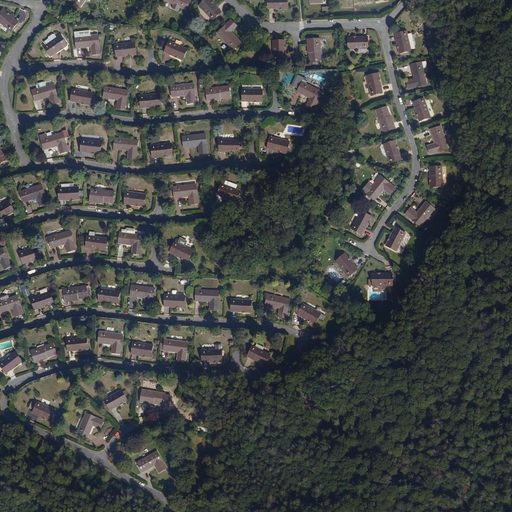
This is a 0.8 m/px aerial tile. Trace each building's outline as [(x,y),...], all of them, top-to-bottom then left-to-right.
[(69,0),(67,2),(82,14),(92,0),(80,0),(79,2),(77,0),(69,0)] [(169,0),(166,8),(187,17),(192,7),(179,1),(178,0),(169,0)] [(311,2),(311,8),(323,9),(323,8),(326,8),(326,4),(323,4),(323,0),(308,0),(308,2),(311,2)] [(289,1),(270,2),(270,13),(290,12),(289,1)] [(223,19),(209,5),(200,13),(214,27),(223,19)] [(4,16),(0,21),(0,27),(13,37),(20,28),(4,16)] [(220,41),(235,57),(243,50),(233,39),(239,33),(233,27),(220,41)] [(46,51),(52,61),(69,49),(63,39),(59,42),(57,39),(55,39),(51,41),(50,43),(46,46),(48,49),(46,51)] [(100,39),(77,42),(78,53),(93,52),(94,60),(102,59),(100,39)] [(409,39),(398,41),(402,61),(414,58),(412,50),(416,49),(414,41),(410,42),(409,39)] [(370,43),(350,44),(350,56),(370,55),(370,43)] [(171,46),(167,57),(185,64),(190,53),(171,46)] [(322,46),(310,46),(311,70),(323,69),(322,46)] [(287,48),(275,48),(276,68),(287,68),(287,48)] [(138,49),(118,51),(119,63),(139,61),(138,49)] [(428,91),(423,68),(412,70),(415,85),(408,87),(410,95),(428,91)] [(373,101),(384,98),(379,79),(368,82),(373,101)] [(310,109),(317,112),(326,94),(305,84),(300,94),(313,101),(310,109)] [(40,92),(34,94),(37,104),(51,100),(54,108),(62,106),(57,87),(49,90),(48,86),(47,85),(39,87),(39,89),(40,92)] [(196,86),(173,89),(174,100),(188,99),(189,107),(198,106),(196,86)] [(131,94),(108,90),(106,101),(121,103),(119,111),(127,113),(131,94)] [(231,90),(208,91),(209,103),(232,101),(231,90)] [(265,92),(245,92),(245,104),(265,104),(265,92)] [(95,96),(75,93),(73,104),(93,107),(95,96)] [(162,97),(142,99),(143,111),(163,109),(162,97)] [(426,103),(415,106),(421,125),(431,122),(426,103)] [(383,136),(395,133),(388,111),(377,114),(383,136)] [(432,158),(449,152),(442,130),(432,134),(436,147),(429,150),(432,158)] [(66,136),(42,143),(45,153),(60,149),(62,156),(70,154),(66,136)] [(207,138),(183,141),(185,151),(199,150),(200,158),(209,157),(207,138)] [(292,145),(272,140),(269,151),(288,156),(292,145)] [(140,144),(116,142),(115,152),(131,154),(130,162),(138,163),(140,144)] [(241,143),(221,143),(221,155),(241,155),(241,143)] [(403,162),(397,143),(386,146),(392,166),(403,162)] [(103,146),(84,144),(83,155),(102,157),(103,146)] [(0,148),(0,168),(9,163),(0,148)] [(173,148),(152,150),(153,162),(174,159),(173,148)] [(444,190),(444,169),(432,170),(433,190),(444,190)] [(383,178),(368,196),(377,203),(386,191),(392,196),(398,190),(383,178)] [(197,185),(175,188),(176,200),(190,198),(192,206),(200,205),(197,185)] [(243,192),(223,185),(219,196),(238,203),(243,192)] [(43,188),(22,196),(25,206),(39,202),(42,209),(49,207),(43,188)] [(80,190),(60,192),(61,203),(80,202),(80,190)] [(116,194),(93,191),(91,203),(115,205),(116,194)] [(147,196),(128,194),(126,205),(146,208),(147,196)] [(408,215),(422,227),(437,209),(428,202),(419,213),(413,209),(408,215)] [(10,205),(0,210),(0,223),(16,215),(10,205)] [(363,214),(354,231),(365,237),(374,219),(363,214)] [(409,235),(398,229),(389,247),(400,253),(409,235)] [(70,233),(48,240),(51,250),(65,246),(68,254),(76,252),(70,233)] [(143,236),(120,234),(119,244),(133,246),(132,255),(141,256),(143,236)] [(107,240),(87,238),(86,250),(105,252),(107,240)] [(193,252),(175,243),(170,253),(188,262),(193,252)] [(38,249),(19,256),(23,267),(42,260),(38,249)] [(2,252),(0,253),(0,266),(4,273),(11,269),(2,252)] [(338,265),(352,280),(360,272),(347,257),(338,265)] [(396,277),(375,278),(376,289),(396,289),(396,277)] [(158,287),(137,285),(135,295),(149,297),(148,305),(156,306),(158,287)] [(90,286),(67,289),(69,300),(91,297),(90,286)] [(124,291),(104,289),(103,300),(122,303),(124,291)] [(223,291),(200,290),(200,301),(214,302),(214,310),(222,310),(223,291)] [(53,292),(35,298),(38,309),(57,303),(53,292)] [(294,300),(271,294),(269,305),(283,308),(281,316),(290,318),(294,300)] [(21,295),(0,302),(0,304),(3,313),(17,308),(19,316),(27,313),(21,295)] [(189,296),(169,295),(168,306),(188,307),(189,296)] [(256,301),(235,300),(234,312),(255,313),(256,301)] [(325,313),(307,304),(301,314),(319,323),(325,313)] [(127,334),(104,332),(102,342),(115,352),(124,353),(127,334)] [(91,337),(71,339),(72,351),(91,349),(91,337)] [(191,342),(169,340),(167,350),(182,352),(181,360),(189,361),(191,342)] [(157,344),(137,342),(135,354),(155,356),(157,344)] [(57,343),(35,350),(38,361),(60,354),(57,343)] [(274,354),(256,346),(251,356),(269,364),(274,354)] [(226,350),(206,349),(206,361),(226,361),(226,350)] [(23,354),(6,362),(10,373),(27,365),(23,354)] [(125,390),(108,400),(114,410),(130,400),(125,390)] [(168,394),(146,390),(144,401),(166,405),(168,394)] [(58,412),(41,403),(36,414),(54,422),(58,412)] [(107,421),(90,414),(80,435),(90,439),(96,426),(104,429),(107,421)] [(159,453),(140,463),(145,472),(157,466),(161,474),(168,470),(159,453)]
